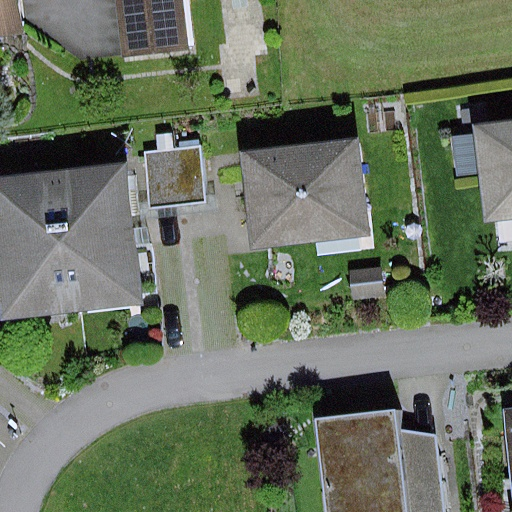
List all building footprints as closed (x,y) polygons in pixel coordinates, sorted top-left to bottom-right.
[(0,0),(0,42),(43,37),(39,0),(0,0)] [(189,0),(120,0),(126,56),(194,49),(189,0)] [(511,125),(490,128),(501,222),(511,220),(511,125)] [(369,142),(254,158),(267,250),(382,234),(369,142)] [(205,145),(148,152),(158,213),(217,204),(205,145)] [(141,166),(71,173),(87,313),(157,305),(141,166)] [(87,313),(71,173),(0,181),(16,321),(87,313)] [(387,268),(357,270),(358,299),(389,297),(387,268)] [(408,413),(331,422),(341,511),(449,511),(441,437),(410,431),(408,413)]
